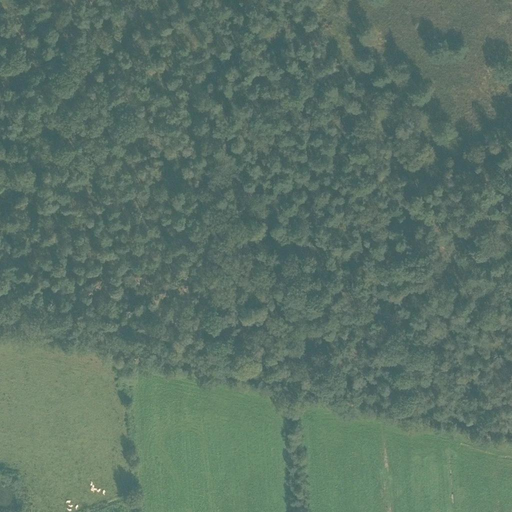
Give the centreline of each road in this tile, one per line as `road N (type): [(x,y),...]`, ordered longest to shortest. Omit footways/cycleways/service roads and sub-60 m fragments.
road 1 (track): [(511,424),(0,318)]
road 2 (track): [(148,0),(0,140)]
